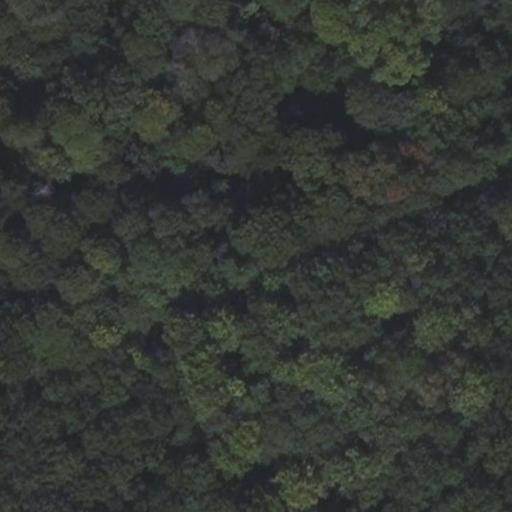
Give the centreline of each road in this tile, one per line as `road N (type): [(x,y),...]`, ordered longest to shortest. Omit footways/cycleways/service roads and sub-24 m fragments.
road 1 (track): [(432,169),(0,352)]
road 2 (track): [(432,169),(440,0)]
